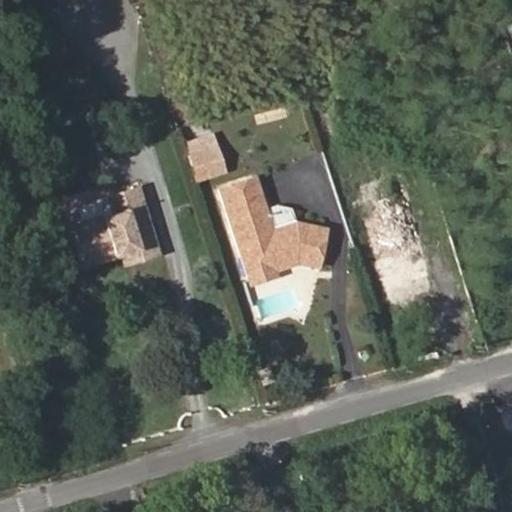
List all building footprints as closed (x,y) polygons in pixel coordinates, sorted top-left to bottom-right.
[(75,43),(88,37),(74,10),(62,16),(75,43)] [(100,81),(82,86),(91,113),(109,108),(100,81)] [(218,153),(213,138),(184,147),(189,162),(218,153)] [(218,153),(189,162),(197,186),(225,177),(218,153)] [(255,183),(220,194),(248,284),(275,275),(298,268),(318,272),(326,235),(296,229),(272,236),(265,213),(255,183)] [(119,196),(140,263),(166,255),(145,188),(119,196)] [(399,197),(411,234),(426,283),(437,279),(422,231),(411,194),(399,197)] [(137,264),(140,263),(119,196),(116,197),(117,199),(121,213),(90,223),(79,226),(91,265),(125,254),(133,252),(137,264)] [(365,207),(377,244),(392,293),(426,283),(411,234),(399,197),(365,207)] [(121,213),(117,199),(90,207),(87,213),(90,223),(121,213)] [(296,229),(293,217),(277,210),(265,213),(272,236),(296,229)] [(133,252),(125,254),(130,266),(137,264),(133,252)] [(275,275),(248,284),(250,289),(276,281),(275,275)] [(437,279),(426,283),(430,294),(440,291),(437,279)] [(426,283),(392,293),(396,305),(430,294),(426,283)] [(283,393),(286,403),(297,400),(294,390),(283,393)]
